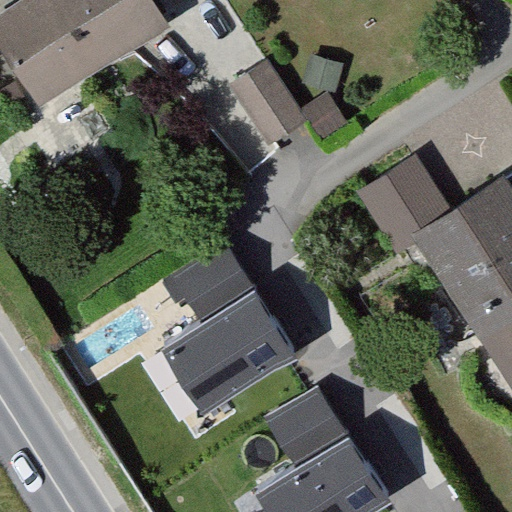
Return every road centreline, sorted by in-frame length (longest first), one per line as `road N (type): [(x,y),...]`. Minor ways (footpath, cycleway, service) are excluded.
road 1 (residential): [(261,206),(511,46)]
road 2 (tertiary): [(72,511),(0,397)]
